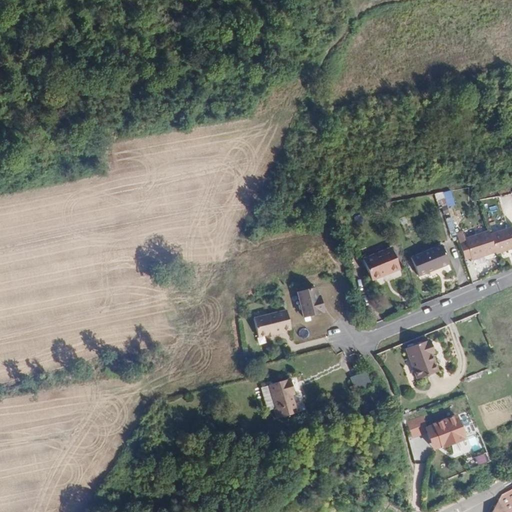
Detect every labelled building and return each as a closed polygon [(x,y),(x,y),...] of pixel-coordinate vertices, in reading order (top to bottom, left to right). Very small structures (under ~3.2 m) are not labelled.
[(450,190),(441,193),(446,208),(455,205),(450,190)] [(454,234),(462,260),(468,258),(469,260),(491,252),(492,254),(511,247),(511,227),(485,235),(484,232),(462,239),(460,232),(454,234)] [(415,253),(422,271),(446,262),(439,244),(415,253)] [(380,273),(387,269),(388,272),(398,267),(390,246),(362,258),(370,279),(381,275),(380,273)] [(416,274),(422,271),(415,253),(409,255),(416,274)] [(314,287),(296,292),(302,317),(322,312),(318,296),(317,296),(314,287)] [(283,331),(291,329),(286,311),(254,319),(259,336),(273,333),(274,335),(283,333),(283,331)] [(404,349),(410,362),(429,355),(432,354),(427,341),(424,343),(423,341),(404,349)] [(436,371),(434,367),(429,355),(410,362),(416,379),(436,371)] [(349,377),(354,390),(369,384),(364,371),(349,377)] [(265,409),(268,420),(286,414),(285,410),(290,408),(286,395),(289,393),(284,379),(261,386),(268,408),(265,409)] [(455,416),(433,424),(441,447),(463,439),(455,416)] [(511,511),(511,487),(501,493),(497,501),(502,511),(511,511)] [(502,511),(497,501),(490,511),(502,511)]
